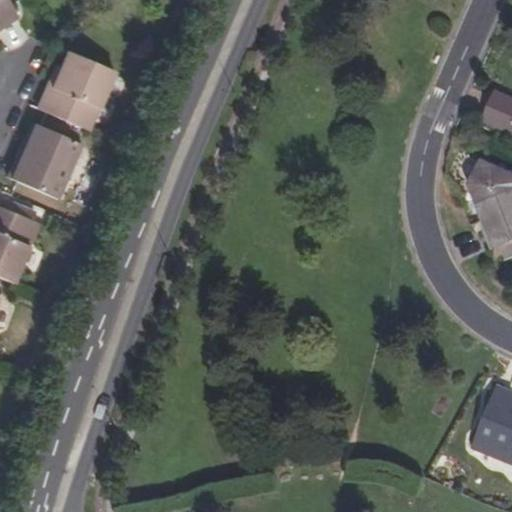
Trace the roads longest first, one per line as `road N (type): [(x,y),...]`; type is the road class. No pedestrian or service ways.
road 1 (secondary): [(70,511),(148,276),(261,0)]
road 2 (residential): [(488,0),(428,135),(420,209),(454,295),(511,337)]
road 3 (secondary): [(156,182),(88,332),(30,511)]
road 4 (secondary): [(156,182),(47,511)]
road 5 (secondary): [(234,0),(156,182)]
